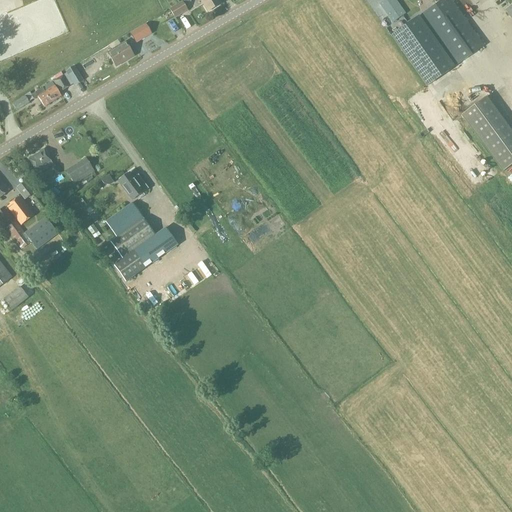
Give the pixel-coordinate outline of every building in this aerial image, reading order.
[(199,0),(207,12),(221,4),(218,0),(199,0)] [(385,0),(386,0),(379,4),(386,14),(392,23),(398,18),(405,14),(398,5),(395,0),(385,0)] [(484,46),(451,0),(441,0),(421,15),(456,66),(484,46)] [(175,19),(187,11),(183,3),(170,11),(175,19)] [(410,22),(391,36),(409,61),(427,86),(436,80),(446,73),(454,68),(436,42),(418,17),(410,22)] [(144,41),(149,37),(144,29),(129,38),(133,45),(143,39),(144,41)] [(132,46),(129,48),(125,42),(108,53),(116,66),(133,56),(132,53),(135,51),(132,46)] [(83,81),(74,66),(65,72),(74,87),(83,81)] [(60,92),(70,86),(64,75),(54,81),(60,92)] [(33,100),(38,97),(44,107),(62,96),(55,85),(55,86),(52,82),(31,96),(33,100)] [(25,96),(12,104),(17,112),(30,103),(25,96)] [(511,165),(511,133),(486,97),(461,115),(503,172),(511,165)] [(50,162),(50,161),(44,152),(31,160),(36,169),(39,174),(40,174),(46,183),(60,175),(54,165),(53,165),(51,162),(50,162)] [(75,185),(95,172),(86,159),(66,171),(75,185)] [(109,173),(101,177),(105,185),(112,181),(109,173)] [(138,176),(134,179),(130,173),(118,182),(132,201),(137,198),(139,200),(145,196),(143,193),(147,189),(138,176)] [(0,197),(8,191),(0,180),(0,197)] [(35,193),(26,181),(16,189),(25,201),(35,193)] [(242,189),(237,192),(241,198),(246,195),(242,189)] [(34,216),(20,197),(6,207),(21,226),(34,216)] [(117,239),(143,219),(132,203),(105,223),(117,239)] [(15,221),(6,229),(21,250),(31,243),(37,251),(58,234),(45,218),(25,234),(15,221)] [(111,243),(123,259),(155,235),(143,219),(117,239),(111,243)] [(125,283),(178,245),(166,228),(155,235),(123,259),(113,266),(125,283)] [(0,287),(12,278),(0,262),(0,287)] [(189,285),(194,281),(185,269),(180,273),(189,285)] [(175,277),(171,280),(178,291),(182,287),(175,277)] [(19,287),(4,301),(13,311),(29,298),(19,287)] [(10,320),(16,329),(45,309),(39,301),(10,320)]
